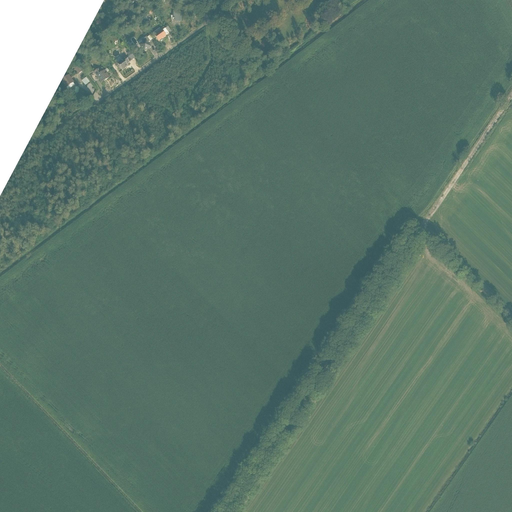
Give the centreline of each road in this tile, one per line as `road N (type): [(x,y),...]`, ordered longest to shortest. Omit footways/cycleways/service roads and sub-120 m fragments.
road 1 (track): [(511,94),(227,511)]
road 2 (residential): [(40,144),(209,21),(186,0)]
road 3 (track): [(421,227),(511,316)]
